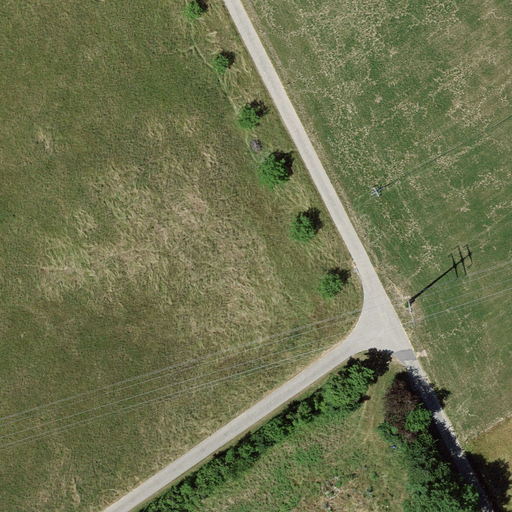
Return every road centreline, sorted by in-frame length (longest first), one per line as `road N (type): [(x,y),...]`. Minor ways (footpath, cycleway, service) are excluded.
road 1 (residential): [(112,511),(387,319),(228,0)]
road 2 (track): [(387,319),(485,511)]
